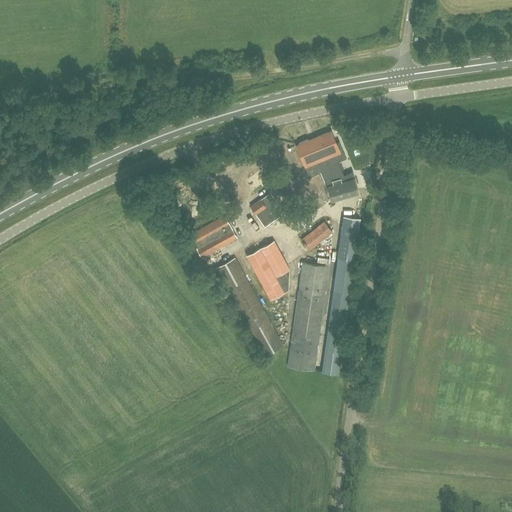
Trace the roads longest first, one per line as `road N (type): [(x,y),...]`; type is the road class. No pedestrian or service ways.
road 1 (secondary): [(0,214),(177,130),(295,95),(402,76)]
road 2 (unclassified): [(0,240),(186,150),(397,97)]
road 3 (unclassified): [(339,511),(397,97)]
